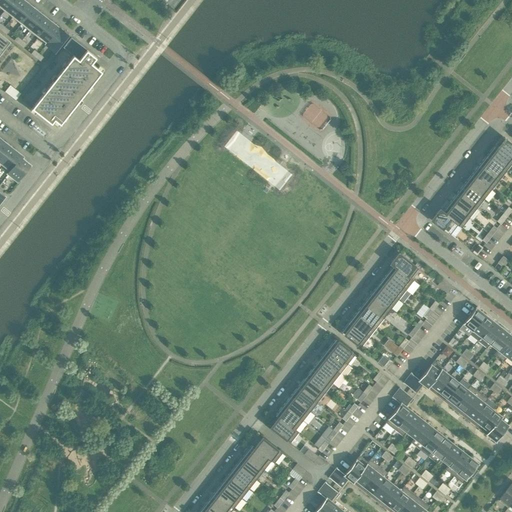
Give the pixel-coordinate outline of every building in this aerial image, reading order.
[(0,0),(0,7),(3,11),(11,0),(0,0)] [(23,0),(11,0),(3,11),(12,17),(25,1),(23,0)] [(25,1),(12,17),(20,24),(33,8),(25,1)] [(33,8),(21,24),(29,31),(42,14),(33,8)] [(42,14),(29,31),(37,37),(50,21),(42,14)] [(50,21),(37,37),(46,44),(59,28),(50,21)] [(59,28),(46,44),(55,51),(68,35),(59,28)] [(0,33),(0,55),(11,42),(0,33)] [(73,55),(32,108),(51,123),(54,119),(60,124),(102,71),(91,63),(96,57),(71,37),(63,47),(73,55)] [(10,85),(4,92),(15,100),(21,93),(10,85)] [(511,144),(501,136),(494,146),(511,160),(511,144)] [(5,142),(0,149),(0,162),(2,164),(14,149),(5,142)] [(511,163),(511,160),(494,146),(486,155),(506,171),(511,163)] [(14,149),(2,164),(10,170),(10,171),(21,157),(21,158),(22,156),(14,149)] [(506,171),(486,155),(479,165),(499,180),(506,171)] [(10,170),(8,174),(17,181),(21,176),(27,168),(30,164),(21,158),(21,157),(10,171),(10,170)] [(499,180),(479,165),(471,174),(491,190),(499,180)] [(491,190),(471,174),(464,184),(484,199),(491,190)] [(484,199),(464,184),(456,193),(476,209),(484,199)] [(476,209),(456,193),(449,202),(469,218),(476,209)] [(469,218),(449,202),(442,211),(439,209),(462,227),(469,218)] [(506,217),(511,210),(508,207),(503,214),(506,217)] [(462,227),(439,209),(431,219),(450,234),(457,225),(461,228),(462,227)] [(500,223),(506,217),(503,214),(497,221),(500,223)] [(491,235),(496,229),(493,226),(488,233),(491,235)] [(486,242),(491,235),(488,233),(482,240),(486,242)] [(476,254),(482,247),(478,245),(473,252),(476,254)] [(418,269),(398,253),(390,263),(393,265),(413,281),(413,280),(411,278),(418,269)] [(413,281),(393,265),(386,275),(405,290),(413,281)] [(405,290),(386,275),(378,284),(398,300),(405,290)] [(442,278),(437,285),(446,293),(452,286),(442,278)] [(398,300),(378,284),(371,293),(391,309),(398,300)] [(391,309),(371,293),(363,303),(383,319),(391,309)] [(432,311),(437,304),(434,301),(429,309),(432,311)] [(383,319),(363,303),(356,312),(376,328),(383,319)] [(472,330),(484,315),(476,307),(463,323),(472,330)] [(427,318),(432,311),(429,309),(423,315),(427,318)] [(376,328),(356,312),(348,322),(368,337),(376,328)] [(477,341),(493,321),(484,315),(472,330),(480,337),(477,340),(477,341)] [(417,330),(423,323),(419,320),(414,327),(417,330)] [(486,347),(501,328),(493,321),(477,341),(486,347)] [(368,337),(348,322),(341,331),(361,347),(368,337)] [(412,336),(417,330),(414,327),(409,334),(412,336)] [(494,354),(510,335),(501,328),(486,347),(486,348),(489,344),(497,350),(494,354)] [(503,361),(511,349),(511,336),(510,335),(494,354),(503,361)] [(355,355),(335,339),(327,349),(347,364),(355,355)] [(402,349),(408,342),(404,339),(399,346),(402,349)] [(397,355),(402,349),(399,346),(394,353),(397,355)] [(347,364),(327,349),(320,358),(340,374),(340,373),(336,370),(343,362),(347,365),(347,364)] [(511,361),(511,349),(503,361),(506,357),(511,361)] [(340,374),(320,358),(312,368),(332,383),(340,374)] [(386,369),(392,362),(388,360),(383,366),(386,369)] [(427,387),(443,367),(434,361),(419,379),(411,373),(404,383),(416,393),(423,384),(427,387)] [(438,391),(450,375),(442,369),(443,368),(443,367),(427,387),(428,387),(430,385),(438,391)] [(332,383),(312,368),(305,377),(325,393),(332,383)] [(377,381),(382,374),(379,371),(373,378),(377,381)] [(446,398),(459,382),(450,375),(438,391),(446,398)] [(325,393),(305,377),(297,386),(317,402),(325,393)] [(455,404),(470,385),(470,384),(467,388),(459,382),(446,398),(455,404)] [(366,395),(371,388),(368,385),(363,392),(366,395)] [(463,411),(479,391),(470,385),(455,404),(463,411)] [(317,402),(297,386),(290,396),(310,412),(317,402)] [(394,429),(409,409),(405,406),(412,398),(400,388),(392,397),(400,403),(385,422),(394,429)] [(472,418),(487,398),(479,391),(463,411),(472,418)] [(361,401),(366,395),(363,392),(357,399),(361,401)] [(310,412),(290,396),(283,405),(302,421),(310,412)] [(480,424),(493,409),(485,402),(488,398),(487,398),(472,418),(480,424)] [(351,413),(357,406),(353,404),(348,411),(351,413)] [(302,421),(283,405),(275,415),(298,433),(298,432),(295,430),(302,421)] [(402,436),(418,416),(409,409),(394,429),(402,436)] [(486,434),(501,415),(493,409),(480,424),(488,431),(486,434)] [(346,420),(351,413),(348,411),(342,418),(346,420)] [(298,433),(275,415),(278,417),(271,427),(290,442),(298,433)] [(495,441),(508,425),(499,418),(502,416),(501,415),(486,434),(495,441)] [(411,442),(426,423),(418,416),(402,436),(403,436),(406,432),(414,438),(411,442)] [(336,432),(342,425),(338,423),(333,430),(336,432)] [(419,449),(435,430),(426,423),(411,442),(419,449)] [(331,439),(336,432),(333,430),(328,436),(331,439)] [(428,456),(443,436),(435,430),(419,449),(428,456)] [(436,462),(452,443),(443,436),(428,456),(436,462)] [(282,453),(262,437),(255,447),(252,445),(251,445),(274,463),(282,453)] [(321,451),(327,444),(324,441),(318,448),(321,451)] [(445,469),(460,450),(452,443),(436,462),(437,463),(440,459),(448,465),(445,469)] [(274,463),(251,445),(244,454),(264,470),(271,461),(274,463)] [(317,456),(308,449),(303,454),(313,462),(317,456)] [(453,476),(469,456),(460,450),(445,469),(453,476)] [(264,470),(244,454),(237,464),(256,479),(264,470)] [(355,479),(370,459),(368,462),(359,455),(344,474),(336,468),(335,469),(329,477),(342,487),(348,479),(353,482),(355,479)] [(477,470),(474,468),(478,463),(469,456),(453,476),(462,483),(469,474),(472,477),(477,470)] [(363,486),(379,466),(370,459),(355,479),(363,486)] [(306,470),(297,463),(292,469),(301,476),(306,470)] [(256,479),(237,464),(229,473),(249,489),(256,479)] [(372,492),(387,473),(379,466),(363,486),(372,492)] [(249,489),(229,473),(222,482),(242,498),(249,489)] [(380,499),(393,483),(384,477),(387,473),(372,492),(380,499)] [(292,488),(298,481),(294,479),(289,486),(292,488)] [(242,498),(222,482),(214,492),(234,507),(242,498)] [(328,511),(335,504),(331,501),(338,492),(325,482),(319,490),(318,492),(325,498),(314,511),(328,511)] [(389,506),(404,486),(401,490),(393,483),(380,499),(389,506)] [(508,507),(511,502),(511,484),(511,485),(510,485),(503,494),(504,495),(499,500),(508,507)] [(396,511),(397,511),(413,493),(404,486),(389,506),(396,511)] [(283,500),(288,493),(285,491),(279,497),(283,500)] [(230,511),(234,507),(214,492),(207,501),(220,511),(230,511)] [(411,511),(421,499),(413,493),(397,511),(411,511)] [(277,507),(283,500),(279,497),(274,504),(277,507)] [(424,511),(429,506),(421,499),(411,511),(424,511)] [(220,511),(207,501),(200,511),(201,511),(220,511)]
